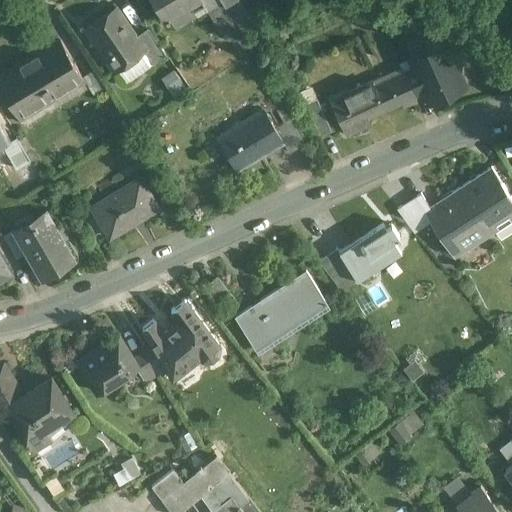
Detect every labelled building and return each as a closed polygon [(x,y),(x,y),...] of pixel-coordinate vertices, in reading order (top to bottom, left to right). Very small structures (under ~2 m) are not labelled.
[(154,0),(165,17),(188,4),(192,11),(203,4),(204,4),(201,0),(154,0)] [(221,1),(220,0),(201,0),(204,4),(203,4),(206,10),(221,1)] [(239,0),(233,0),(224,6),(232,18),(245,10),(239,0)] [(224,6),(221,1),(206,10),(223,37),(237,28),(232,18),(224,6)] [(245,10),(232,18),(237,28),(258,16),(252,6),(245,10)] [(116,8),(87,28),(115,69),(144,49),(135,36),(116,8)] [(166,53),(148,27),(135,36),(144,49),(153,62),(166,53)] [(81,74),(60,39),(28,58),(51,97),(83,78),(81,74)] [(441,46),(410,60),(415,70),(426,93),(431,103),(461,89),(463,84),(458,72),(460,66),(457,59),(451,58),(446,47),(441,46)] [(28,58),(0,74),(0,82),(19,116),(51,97),(28,58)] [(93,66),(81,74),(83,78),(93,94),(105,87),(93,66)] [(175,68),(162,76),(174,95),(187,87),(175,68)] [(426,93),(415,70),(404,76),(415,98),(426,93)] [(376,89),(375,89),(386,112),(415,98),(404,76),(376,89)] [(373,84),(330,105),(346,137),(365,128),(363,123),(386,112),(375,89),(376,89),(373,84)] [(332,133),(312,90),(298,96),(318,139),(332,133)] [(263,109),(218,137),(237,169),(282,141),(263,109)] [(17,137),(3,145),(16,167),(30,159),(17,137)] [(16,167),(13,170),(23,187),(40,177),(30,159),(16,167)] [(511,196),(491,165),(451,191),(457,200),(450,204),(449,203),(446,205),(447,207),(435,214),(454,243),(488,220),(492,228),(493,227),(494,228),(495,227),(500,235),(511,226),(511,211),(511,210),(511,209),(511,196)] [(140,177),(92,207),(108,233),(110,236),(158,207),(140,177)] [(421,193),(397,209),(413,229),(435,214),(421,193)] [(75,258),(46,210),(14,229),(27,251),(42,277),(75,258)] [(108,233),(96,213),(86,219),(98,239),(108,233)] [(383,223),(339,252),(357,279),(374,268),(371,264),(382,256),(383,257),(396,248),(396,247),(395,247),(391,240),(398,235),(399,235),(392,223),(385,227),(383,223)] [(27,251),(14,229),(4,235),(17,257),(27,251)] [(336,250),(319,261),(341,290),(357,279),(339,252),(337,249),(336,249),(336,250)] [(0,276),(10,271),(0,254),(0,276)] [(300,273),(237,315),(256,344),(280,329),(278,326),(317,300),(300,273)] [(236,300),(218,278),(205,288),(223,310),(236,300)] [(179,319),(164,331),(153,317),(142,326),(153,343),(166,363),(172,373),(188,362),(183,355),(196,346),(203,356),(211,356),(217,350),(218,342),(185,298),(171,309),(179,319)] [(118,332),(77,358),(96,388),(136,363),(137,362),(133,355),(118,332)] [(166,363),(153,343),(143,349),(156,370),(166,363)] [(156,370),(143,349),(133,355),(137,362),(136,363),(145,376),(156,370)] [(0,406),(23,391),(3,359),(0,361),(0,406)] [(23,391),(0,406),(0,408),(3,412),(9,408),(27,437),(30,435),(36,444),(50,436),(43,426),(73,407),(50,373),(23,391)] [(397,424),(405,434),(422,420),(414,410),(397,424)] [(511,438),(499,449),(511,464),(511,438)] [(248,495),(228,470),(229,470),(216,453),(183,478),(161,496),(173,511),(174,511),(208,485),(221,500),(206,511),(245,511),(239,503),(248,495)] [(135,456),(112,465),(117,479),(140,470),(135,456)] [(173,466),(151,483),(161,496),(183,478),(173,466)] [(501,511),(481,486),(456,505),(462,511),(501,511)]
